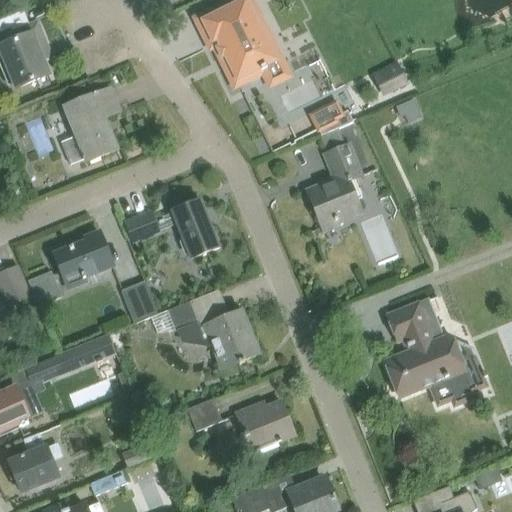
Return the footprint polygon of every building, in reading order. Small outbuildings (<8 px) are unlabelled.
[(268,91),(294,79),(254,0),(226,0),(191,18),(209,54),(213,52),(233,93),(261,79),(268,91)] [(7,19),(0,21),(0,69),(7,87),(14,84),(16,89),(31,83),(49,75),(43,61),(38,48),(46,45),(37,23),(30,26),(19,30),(12,33),(12,31),(7,19)] [(396,67),(375,77),(384,94),(404,84),(396,67)] [(77,138),(62,144),(71,166),(86,160),(87,163),(117,151),(104,118),(120,112),(111,90),(92,98),(65,109),(77,138)] [(317,135),(320,134),(321,136),(352,124),(347,113),(343,115),(336,101),(308,116),(317,135)] [(321,137),(326,149),(342,142),(338,130),(321,137)] [(321,227),(339,220),(360,211),(349,182),(361,177),(349,146),(325,155),(334,177),(319,183),(321,189),(308,194),(321,227)] [(172,213),(173,214),(153,222),(157,233),(177,225),(191,260),(219,248),(200,202),(172,213)] [(150,213),(125,222),(133,243),(158,234),(157,233),(153,222),(150,213)] [(55,257),(63,275),(66,282),(82,275),(83,280),(114,267),(100,233),(86,239),(87,243),(74,249),(73,248),(69,249),(70,251),(55,257)] [(0,275),(0,286),(4,296),(8,308),(30,299),(18,268),(0,275)] [(27,280),(37,307),(62,298),(52,271),(27,280)] [(120,292),(134,325),(158,315),(145,282),(120,292)] [(446,337),(442,338),(428,301),(388,317),(398,342),(404,340),(409,354),(386,363),(392,380),(391,384),(391,387),(392,390),(394,393),(398,394),(400,398),(405,396),(415,395),(418,394),(425,388),(430,386),(438,407),(452,401),(454,407),(470,401),(467,395),(473,393),(460,361),(461,359),(454,341),(446,337)] [(191,302),(168,312),(178,338),(181,346),(208,350),(214,348),(223,370),(240,363),(258,356),(248,330),(250,329),(243,312),(224,320),(215,324),(213,319),(200,324),(191,302)] [(0,432),(11,428),(19,424),(18,422),(28,417),(42,411),(36,395),(45,391),(43,385),(117,354),(115,350),(109,335),(24,370),(30,383),(16,390),(11,392),(0,396),(0,432)] [(125,373),(117,376),(125,395),(133,391),(125,373)] [(213,400),(186,411),(195,433),(222,422),(213,400)] [(281,403),(263,410),(256,413),(254,409),(237,416),(250,448),(275,437),(278,444),(281,443),(281,442),(295,437),(281,403)] [(30,456),(10,464),(22,493),(59,479),(53,463),(63,458),(58,444),(45,450),(39,435),(24,441),(30,456)] [(159,457),(153,442),(123,454),(130,469),(159,457)] [(90,485),(95,497),(128,484),(124,472),(90,485)] [(470,480),(475,492),(494,485),(488,473),(470,480)] [(262,487),(231,500),(236,511),(265,511),(271,510),(271,511),(279,511),(293,506),(295,511),(333,511),(338,510),(333,498),(331,498),(324,479),(296,491),(290,476),(262,487)] [(474,511),(477,510),(470,492),(436,506),(438,511),(474,511)]
